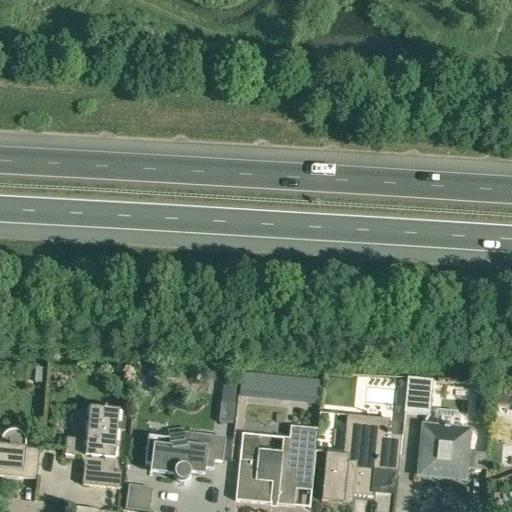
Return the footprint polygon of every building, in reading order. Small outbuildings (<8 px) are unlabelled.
[(45,369),(36,368),(35,383),(44,383),(45,369)] [(239,399),(298,404),(301,380),(241,375),(239,399)] [(429,417),(433,381),(407,379),(403,415),(429,417)] [(222,386),(219,424),(232,425),(236,387),(222,386)] [(477,388),(475,413),(491,414),(493,389),(477,388)] [(496,391),(495,405),(508,406),(509,392),(496,391)] [(113,474),(117,432),(124,432),(126,418),(119,417),(119,412),(106,411),(106,409),(103,409),(103,411),(90,409),(86,441),(66,439),(65,456),(87,458),(86,466),(84,466),(82,486),(120,490),(121,475),(113,474)] [(465,434),(458,429),(460,413),(436,411),(434,427),(426,430),(421,438),(418,465),(422,473),(429,478),(435,479),(439,476),(444,477),(447,480),(453,481),(461,477),(466,470),(469,442),(465,434)] [(350,496),(354,497),(372,499),(375,474),(397,476),(401,437),(390,436),(390,433),(388,432),(390,420),(346,416),(342,456),(327,455),(327,452),(326,452),(326,453),(325,452),(324,454),(326,454),(322,497),(321,502),(343,504),(344,493),(351,493),(350,496)] [(235,502),(270,506),(271,502),(276,502),(276,506),(294,508),(298,468),(312,469),(312,475),(313,475),(317,431),(290,428),(289,440),(283,439),(281,456),(257,454),(257,463),(239,461),(235,502)] [(148,438),(145,465),(151,466),(150,474),(174,477),(174,479),(175,480),(176,482),(178,483),(180,484),(182,484),(184,484),(186,483),(187,482),(188,480),(189,479),(189,478),(190,477),(190,475),(204,477),(205,469),(213,470),(214,462),(222,463),(225,439),(184,434),(183,429),(167,431),(169,440),(148,438)] [(0,477),(36,481),(39,451),(25,450),(26,445),(25,442),(25,441),(25,439),(23,437),(22,435),(20,433),(18,432),(17,432),(15,432),(13,431),(11,431),(8,432),(7,433),(5,434),(4,435),(2,437),(1,439),(1,441),(1,443),(0,447),(0,477)] [(501,466),(502,453),(489,452),(488,465),(501,466)] [(128,486),(125,511),(134,511),(149,511),(152,490),(128,486)]
